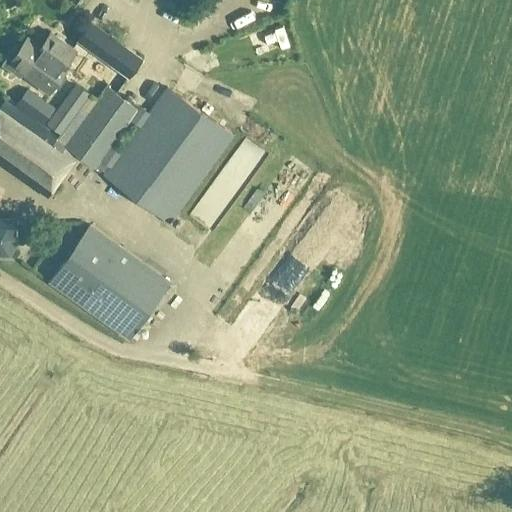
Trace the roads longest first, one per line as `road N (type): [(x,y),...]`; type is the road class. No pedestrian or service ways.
road 1 (track): [(511,439),(207,368)]
road 2 (unclassified): [(207,368),(99,342),(0,279)]
